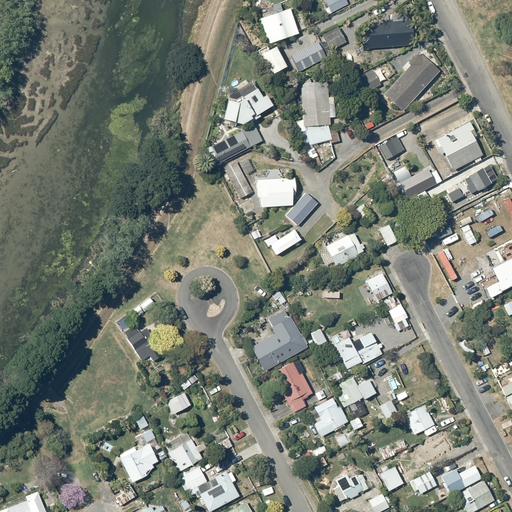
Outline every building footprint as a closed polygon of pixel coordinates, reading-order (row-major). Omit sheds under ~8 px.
[(331,13),(347,4),(345,0),(324,0),(325,0),(331,13)] [(267,44),(297,35),(289,9),(259,19),(267,44)] [(358,31),(359,50),(412,46),(411,21),(367,24),(367,31),(358,31)] [(322,35),(329,51),(345,42),(337,27),(322,35)] [(297,52),(306,68),(323,58),(314,42),(297,52)] [(258,56),(269,76),(284,68),(274,47),(258,56)] [(383,95),(402,112),(439,71),(418,52),(408,64),(410,66),(383,95)] [(285,62),(292,74),(304,67),(297,56),(285,62)] [(364,94),(380,86),(371,70),(356,78),(364,94)] [(302,127),(308,147),(330,140),(330,144),(339,142),(336,129),(329,131),(327,126),(329,126),(327,82),(310,83),(309,78),(299,79),(302,127)] [(257,114),(271,106),(265,96),(261,99),(256,90),(241,99),(240,98),(236,100),(227,98),(226,101),(225,101),(220,120),(239,125),(247,121),(248,123),(259,117),(257,114)] [(436,140),(452,171),(481,156),(472,138),(475,136),(468,123),(436,140)] [(261,141),(253,126),(210,148),(219,163),(261,141)] [(378,147),(386,160),(404,151),(396,137),(378,147)] [(223,168),(238,199),(251,192),(236,161),(223,168)] [(435,185),(426,168),(399,183),(407,199),(435,185)] [(469,195),(490,183),(482,169),(448,188),(455,200),(468,193),(469,195)] [(259,198),(259,208),(291,206),(290,196),(295,195),(294,178),(256,180),(257,198),(259,198)] [(285,216),(297,226),(317,203),(305,193),(285,216)] [(372,218),(362,203),(355,208),(365,223),(372,218)] [(467,224),(460,227),(468,245),(476,241),(467,224)] [(389,225),(378,230),(386,247),(397,242),(389,225)] [(270,245),(276,255),(300,240),(294,230),(270,245)] [(325,247),(336,268),(358,257),(355,252),(361,249),(354,234),(348,237),(347,236),(325,247)] [(489,299),(511,287),(511,256),(489,269),(496,282),(484,289),(489,299)] [(365,281),(375,302),(391,293),(381,273),(365,281)] [(325,302),(339,303),(339,292),(325,292),(325,302)] [(151,297),(131,310),(136,318),(156,304),(151,297)] [(503,305),(508,316),(511,314),(511,304),(511,302),(503,305)] [(315,307),(305,312),(308,319),(318,314),(315,307)] [(251,348),(264,371),(307,347),(290,317),(288,318),(284,310),(267,319),(272,327),(270,327),(274,335),(251,348)] [(146,318),(123,332),(140,361),(149,355),(153,362),(168,353),(146,318)] [(333,344),(345,369),(361,361),(362,364),(381,355),(370,333),(351,342),(348,336),(333,344)] [(270,373),(291,413),(304,406),(301,399),(312,393),(301,373),(298,375),(292,362),(270,373)] [(337,393),(344,407),(361,398),(363,401),(376,394),(368,379),(357,385),(353,377),(338,385),(341,390),(337,393)] [(511,381),(500,388),(505,396),(511,392),(511,381)] [(326,396),(322,388),(314,392),(318,400),(326,396)] [(190,404),(183,391),(165,401),(172,414),(190,404)] [(313,424),(320,438),(334,431),(333,429),(347,422),(339,406),(336,408),(331,398),(313,407),(320,421),(313,424)] [(379,407),(385,419),(396,414),(391,402),(379,407)] [(414,434),(433,425),(424,406),(405,415),(414,434)] [(143,416),(135,420),(139,428),(147,424),(143,416)] [(356,417),(347,421),(352,430),(354,433),(363,428),(356,417)] [(156,442),(150,429),(142,433),(147,443),(119,457),(131,482),(145,475),(143,472),(152,467),(150,464),(157,461),(150,445),(156,442)] [(184,430),(165,441),(163,442),(168,451),(167,452),(173,463),(171,465),(175,472),(200,458),(184,430)] [(343,434),(347,441),(356,437),(354,433),(352,430),(343,434)] [(347,441),(343,434),(335,439),(338,446),(347,441)] [(426,460),(446,451),(440,436),(420,446),(426,460)] [(389,437),(365,448),(372,464),(408,448),(404,440),(392,445),(389,437)] [(115,444),(105,441),(103,450),(113,452),(115,444)] [(324,456),(316,460),(321,468),(329,464),(324,456)] [(204,460),(176,474),(188,497),(193,494),(196,499),(201,496),(208,511),(209,511),(240,496),(232,480),(235,478),(231,469),(223,473),(222,469),(211,475),(204,460)] [(378,475),(387,492),(402,484),(393,466),(378,475)] [(455,470),(440,477),(449,496),(480,480),(473,466),(457,475),(455,470)] [(420,494),(436,486),(428,472),(413,480),(420,494)] [(340,488),(335,490),(339,500),(345,498),(346,500),(348,499),(348,500),(357,496),(357,494),(367,489),(361,476),(356,478),(355,476),(348,480),(346,475),(336,480),(340,488)] [(130,483),(119,489),(118,489),(113,480),(107,482),(119,506),(137,497),(130,483)] [(454,497),(462,511),(472,511),(493,501),(483,481),(454,497)] [(25,500),(0,509),(0,511),(45,511),(37,490),(23,495),(25,500)] [(369,501),(374,511),(378,511),(388,507),(381,494),(369,501)] [(250,511),(245,500),(219,511),(250,511)] [(158,511),(153,501),(133,511),(158,511)]
